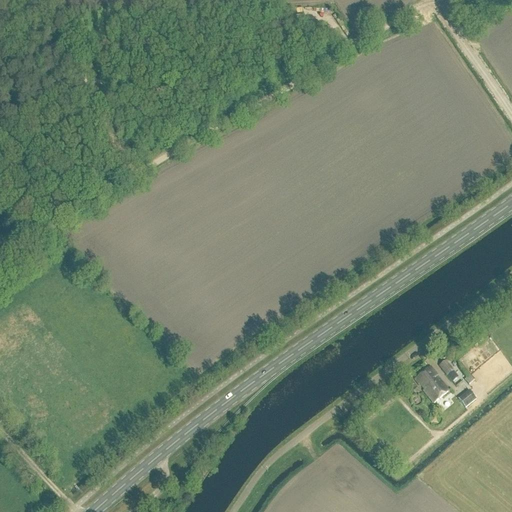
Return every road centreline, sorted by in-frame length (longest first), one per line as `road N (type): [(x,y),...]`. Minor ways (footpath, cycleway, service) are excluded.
road 1 (primary): [(93,511),(214,409),(511,202)]
road 2 (track): [(0,263),(96,196),(436,4)]
road 3 (unclassified): [(233,511),(278,455),(511,276)]
road 4 (unclassified): [(511,115),(445,19),(441,0)]
